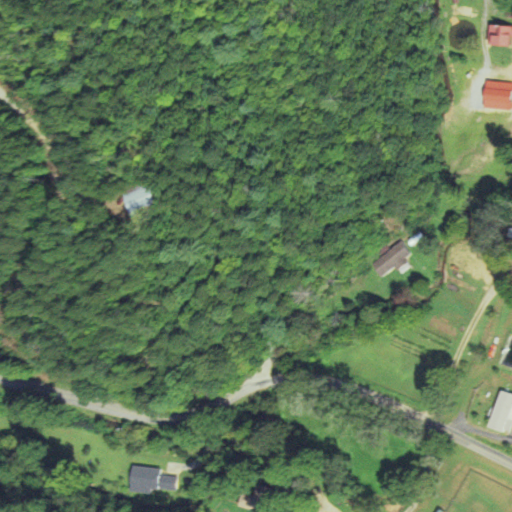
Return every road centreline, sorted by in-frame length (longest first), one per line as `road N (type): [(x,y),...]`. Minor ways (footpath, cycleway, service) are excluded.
road 1 (residential): [(511,461),(419,409),(304,378),(251,385),(198,413),(147,416),(108,373),(0,311)]
road 2 (residential): [(265,381),(273,298),(348,251),(406,181),(417,127),(420,0)]
